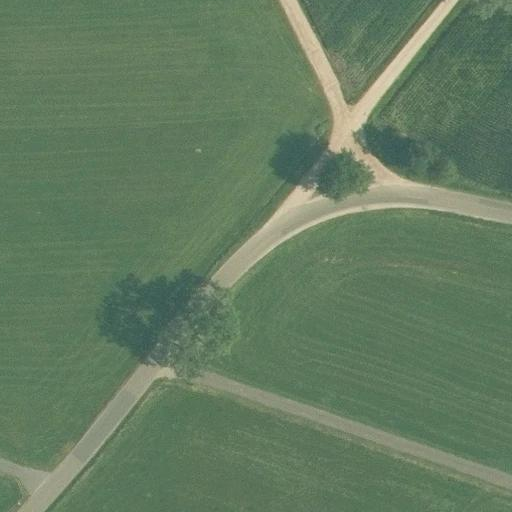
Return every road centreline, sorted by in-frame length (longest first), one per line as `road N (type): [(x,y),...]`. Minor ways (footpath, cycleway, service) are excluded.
road 1 (tertiary): [(29,511),(271,232),(350,201),(400,194),(511,218)]
road 2 (track): [(451,0),(271,232)]
road 3 (track): [(400,194),(359,160),(280,0)]
